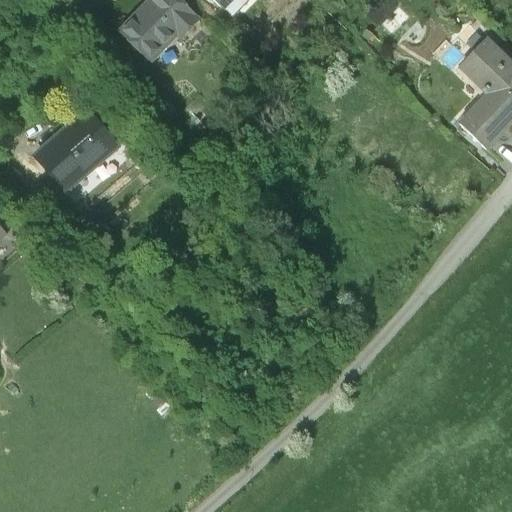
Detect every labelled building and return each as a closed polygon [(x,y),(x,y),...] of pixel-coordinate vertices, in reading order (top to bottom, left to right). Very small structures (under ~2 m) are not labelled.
[(197,20),(176,0),(157,0),(125,33),(155,63),(197,20)] [(208,0),(230,21),(251,0),(208,0)] [(511,71),(485,43),(452,75),(481,106),(462,123),(486,149),(511,124),(511,71)] [(351,111),(364,91),(356,85),(342,105),(351,111)] [(117,156),(87,119),(32,162),(62,200),(117,156)]
